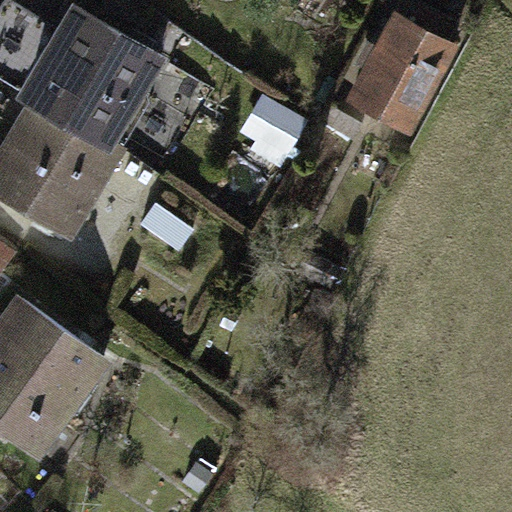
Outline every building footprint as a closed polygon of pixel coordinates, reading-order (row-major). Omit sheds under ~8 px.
[(171,55),(77,0),(68,0),(13,94),(27,102),(0,147),(0,197),(77,243),(123,165),(111,158),(171,55)] [(472,51),(393,9),(342,102),(421,145),(472,51)] [(249,141),(295,161),(313,119),(267,100),(249,141)] [(159,193),(167,168),(129,156),(121,181),(159,193)] [(0,286),(21,258),(0,242),(0,286)] [(113,365),(17,300),(0,324),(0,430),(46,462),(113,365)]
